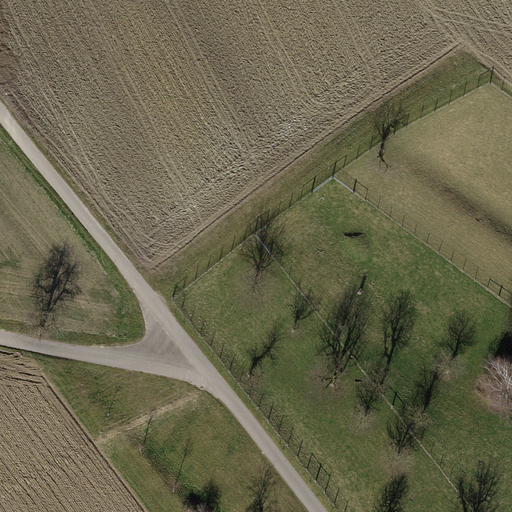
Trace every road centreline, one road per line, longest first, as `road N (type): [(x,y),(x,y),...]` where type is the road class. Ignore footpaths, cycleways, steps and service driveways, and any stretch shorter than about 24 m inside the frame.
road 1 (unclassified): [(0,110),(135,278),(182,351)]
road 2 (unclassified): [(182,351),(234,402),(319,511)]
road 3 (unclassified): [(0,336),(92,356),(147,359),(182,351)]
